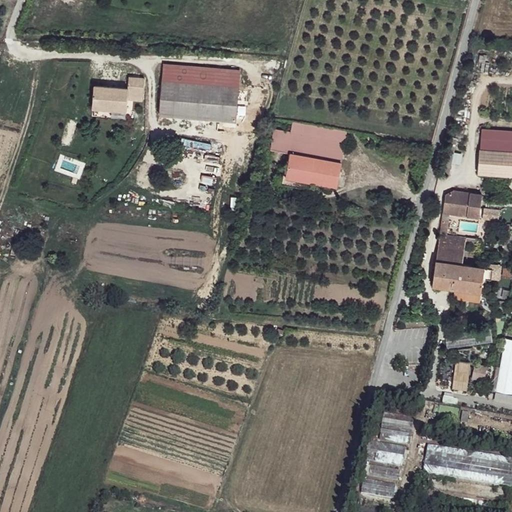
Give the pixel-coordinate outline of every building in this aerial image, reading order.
[(240,71),(163,67),(158,115),(234,121),(240,71)] [(145,78),(128,76),(127,88),(92,86),(91,109),(131,112),(132,101),(143,101),(145,78)] [(347,141),(279,126),(275,147),(295,152),(290,176),(313,181),(339,186),(347,141)] [(511,136),(487,133),(480,176),(511,181),(511,136)] [(313,181),(290,176),(289,182),(312,187),(313,181)] [(444,194),(442,211),(478,216),(481,194),(452,190),(444,194)] [(500,210),(486,208),(484,220),(499,222),(500,210)] [(448,214),(442,213),(438,234),(445,235),(448,214)] [(445,235),(438,234),(434,261),(457,264),(463,265),(465,242),(466,238),(445,235)] [(457,264),(434,261),(431,287),(453,291),(457,264)] [(463,265),(457,264),(453,291),(482,293),(485,268),(463,265)] [(446,346),(492,344),(492,328),(445,330),(446,346)] [(497,392),(511,393),(511,339),(504,338),(497,392)] [(467,389),(469,362),(455,361),(453,388),(467,389)] [(472,377),(485,379),(486,365),(474,363),(472,377)] [(417,414),(384,408),(383,415),(416,421),(417,414)] [(414,423),(382,418),(380,426),(414,431),(414,423)] [(411,436),(379,430),(377,437),(410,443),(411,436)] [(407,449),(374,443),(372,451),(407,456),(407,449)] [(511,455),(426,444),(423,472),(503,483),(504,472),(510,473),(511,459),(511,455)] [(404,460),(371,455),(368,463),(403,468),(404,460)] [(401,471),(367,466),(365,473),(401,478),(401,471)] [(363,478),(360,493),(393,499),(395,484),(363,478)] [(391,511),(392,504),(359,499),(357,506),(387,511),(391,511)]
